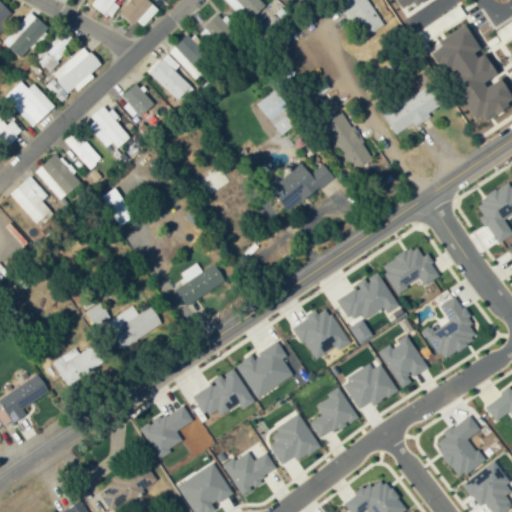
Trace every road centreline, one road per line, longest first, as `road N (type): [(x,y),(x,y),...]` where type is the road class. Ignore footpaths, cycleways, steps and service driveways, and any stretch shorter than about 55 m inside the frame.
road 1 (tertiary): [(0,472),(511,133)]
road 2 (residential): [(511,348),(382,431),(278,511)]
road 3 (residential): [(0,164),(197,0)]
road 4 (residential): [(424,196),(511,320)]
